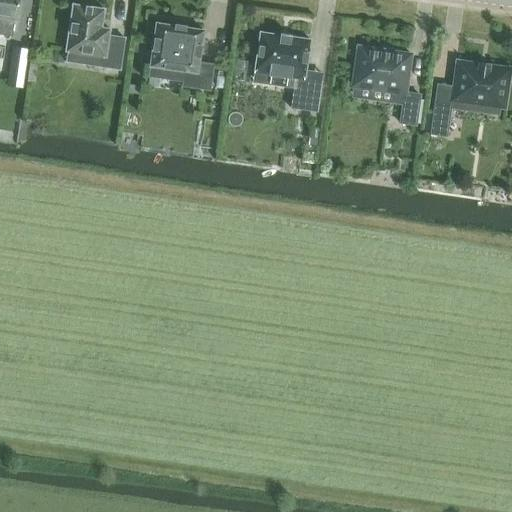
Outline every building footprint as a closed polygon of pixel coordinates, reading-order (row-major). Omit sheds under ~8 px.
[(0,0),(0,34),(12,36),(14,21),(16,0),(0,0)] [(118,70),(119,70),(119,68),(123,39),(124,39),(124,38),(123,38),(108,36),(109,30),(109,29),(107,29),(101,28),(103,11),(104,9),(102,9),(73,5),(73,4),(72,4),(71,6),(72,6),(65,52),(100,57),(99,65),(99,67),(100,67),(118,69),(118,70)] [(155,23),(149,67),(184,72),(182,86),(209,90),(213,65),(198,63),(203,30),(184,27),(174,25),(174,26),(155,23)] [(259,32),(253,72),(295,78),(290,108),(316,112),(320,80),(304,78),(310,40),(289,37),(289,36),(280,34),(280,35),(259,32)] [(411,54),(357,46),(351,86),(393,92),(392,103),(402,104),(399,123),(415,125),(419,96),(405,94),(410,55),(411,55),(411,54)] [(13,48),(9,72),(23,74),(26,50),(13,48)] [(456,62),(450,101),(504,108),(510,70),(510,69),(509,69),(488,66),(488,65),(486,65),(486,66),(480,65),(480,64),(478,63),(477,64),(457,61),(456,61),(456,62)] [(430,134),(446,137),(450,105),(434,103),(430,134)]
